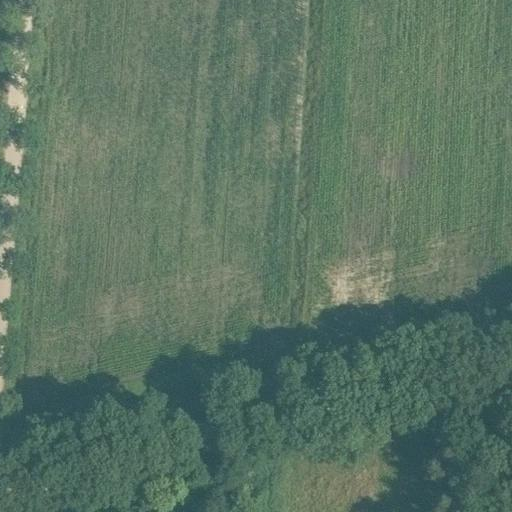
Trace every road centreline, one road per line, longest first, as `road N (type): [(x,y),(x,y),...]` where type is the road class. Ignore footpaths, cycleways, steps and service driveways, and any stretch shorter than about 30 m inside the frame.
road 1 (unclassified): [(0,483),(511,358)]
road 2 (unclassified): [(0,310),(25,0)]
